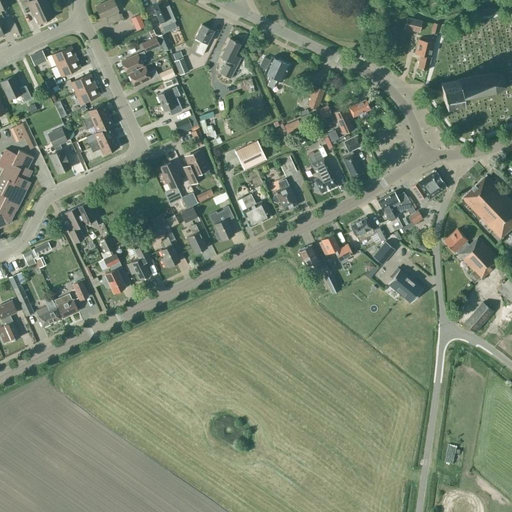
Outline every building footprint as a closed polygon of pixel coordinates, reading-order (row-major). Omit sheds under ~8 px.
[(0,0),(0,10),(8,7),(5,0),(0,0)] [(21,0),(20,1),(25,13),(32,10),(38,24),(54,16),(46,0),(31,0),(29,2),(27,0),(21,0)] [(121,13),(119,14),(117,11),(118,10),(113,0),(108,0),(95,6),(101,18),(105,16),(107,19),(106,20),(109,25),(123,18),(121,13)] [(162,2),(152,6),(159,22),(161,27),(175,21),(173,16),(168,5),(164,7),(162,2)] [(492,7),(481,9),(482,16),(493,13),(492,7)] [(131,18),(137,31),(145,27),(139,15),(131,18)] [(407,17),(404,29),(419,32),(422,21),(407,17)] [(202,55),(207,43),(213,30),(201,24),(195,37),(201,40),(195,51),(202,55)] [(165,33),(157,36),(164,51),(171,47),(165,33)] [(155,37),(142,43),(145,51),(159,45),(155,37)] [(238,42),(235,40),(235,41),(229,38),(220,57),(226,59),(220,73),(230,78),(240,58),(234,55),(240,43),(238,42)] [(428,69),(431,55),(434,42),(418,38),(415,52),(420,53),(417,66),(428,69)] [(49,62),(54,60),(56,65),(75,57),(70,46),(51,55),(47,57),(49,62)] [(42,50),(30,56),(34,66),(46,60),(42,50)] [(146,56),(143,51),(137,54),(121,61),(126,73),(143,66),(140,59),(146,56)] [(172,53),(174,59),(180,57),(178,51),(172,53)] [(75,57),(56,65),(61,76),(80,68),(75,57)] [(272,88),(276,79),(281,81),(289,65),(271,57),(270,60),(263,57),(259,65),(266,68),(264,73),(268,75),(267,79),(269,80),(267,85),(272,88)] [(184,61),(184,62),(183,60),(175,63),(176,65),(175,65),(179,75),(188,71),(184,61)] [(155,69),(148,73),(145,66),(128,74),(134,86),(157,75),(155,69)] [(45,76),(56,73),(54,67),(44,70),(45,76)] [(159,74),(163,81),(175,75),(172,68),(159,74)] [(500,75),(501,71),(496,70),(495,73),(492,73),(457,78),(458,79),(441,82),(444,101),(461,98),(461,99),(496,93),(505,86),(503,76),(500,75)] [(94,84),(89,73),(70,82),(75,93),(94,84)] [(25,85),(19,88),(14,75),(0,81),(8,99),(21,94),(24,101),(31,98),(25,85)] [(45,81),(48,89),(57,85),(54,77),(45,81)] [(165,83),(167,87),(177,82),(175,78),(165,83)] [(251,79),(239,83),(242,90),(253,87),(251,79)] [(99,95),(94,84),(75,93),(80,104),(99,95)] [(314,86),(307,106),(316,109),(323,89),(314,86)] [(176,97),(172,99),(168,90),(156,95),(163,111),(168,109),(171,115),(182,110),(176,97)] [(365,100),(349,107),(350,109),(345,111),(343,107),(333,112),(343,134),(353,129),(348,118),(369,109),(365,100)] [(27,107),(30,114),(37,111),(34,103),(27,107)] [(108,114),(103,103),(87,111),(90,117),(82,120),(84,125),(108,114)] [(318,108),(321,116),(330,112),(327,104),(318,108)] [(58,110),(61,118),(74,112),(71,105),(58,110)] [(201,121),(215,116),(213,111),(199,116),(201,121)] [(317,111),(309,114),(311,120),(320,117),(317,111)] [(94,126),(97,131),(97,132),(109,126),(113,125),(108,114),(84,125),(87,129),(94,126)] [(192,114),(174,122),(179,134),(197,125),(192,114)] [(52,122),(54,128),(61,125),(59,120),(52,122)] [(217,136),(215,130),(214,131),(211,120),(205,121),(205,123),(201,124),(204,134),(206,133),(208,139),(217,136)] [(282,126),(286,134),(298,130),(294,121),(282,126)] [(21,123),(10,128),(16,141),(24,137),(29,148),(33,146),(32,145),(22,123),(21,123)] [(114,136),(109,126),(97,132),(97,131),(93,133),(96,139),(88,143),(90,147),(114,136)] [(62,149),(59,144),(67,140),(61,128),(48,134),(53,146),(56,152),(49,155),(57,173),(70,167),(62,149)] [(203,143),(197,129),(191,131),(197,145),(203,143)] [(352,177),(362,172),(351,150),(362,145),(357,135),(343,141),(350,154),(342,158),(352,177)] [(103,154),(119,147),(114,136),(90,147),(93,152),(100,148),(103,154)] [(235,151),(244,170),(266,159),(257,141),(235,151)] [(0,226),(12,222),(11,218),(15,209),(16,210),(30,181),(28,180),(30,174),(27,168),(33,156),(18,150),(16,154),(5,149),(0,158),(0,167),(3,168),(0,174),(0,226)] [(200,178),(210,174),(199,150),(186,156),(190,164),(184,166),(186,171),(192,183),(200,179),(200,178)] [(313,183),(312,186),(314,191),(317,192),(320,190),(320,192),(337,184),(331,171),(329,172),(328,168),(329,168),(324,157),(323,158),(319,151),(308,156),(312,163),(311,163),(316,174),(318,177),(314,179),(316,182),(313,183)] [(280,165),(285,176),(296,171),(291,160),(289,155),(278,161),(280,165)] [(167,182),(170,189),(164,191),(170,203),(169,203),(171,208),(183,202),(181,198),(182,197),(176,185),(183,182),(173,160),(160,167),(163,173),(162,174),(165,182),(167,182)] [(434,170),(417,182),(411,186),(422,203),(436,193),(446,186),(434,170)] [(463,198),(501,238),(511,227),(511,201),(487,175),(462,198),(463,198)] [(284,179),(278,182),(282,189),(275,192),(276,194),(274,195),(272,198),(274,202),(278,203),(280,202),(284,210),(297,204),(290,190),(289,191),(287,187),(288,186),(284,179)] [(210,189),(195,196),(199,203),(213,195),(210,189)] [(397,197),(394,191),(386,196),(396,213),(406,208),(409,214),(414,212),(409,200),(404,194),(397,197)] [(213,198),(216,205),(225,201),(225,200),(228,198),(225,192),(213,198)] [(261,201),(255,203),(251,193),(241,198),(246,208),(242,210),(250,226),(269,217),(261,201)] [(388,233),(402,226),(399,220),(396,213),(386,196),(378,200),(388,219),(382,221),(383,224),(388,233)] [(98,225),(87,202),(76,207),(85,224),(91,221),(94,228),(98,225)] [(222,238),(222,240),(234,234),(227,220),(233,217),(228,205),(222,208),(223,210),(216,213),(216,211),(208,214),(216,230),(215,231),(215,233),(218,239),(220,239),(222,238)] [(76,207),(66,212),(74,229),(69,231),(75,243),(84,238),(79,227),(85,224),(76,207)] [(197,217),(193,207),(180,213),(184,223),(197,217)] [(409,216),(414,225),(423,219),(418,211),(409,216)] [(162,214),(150,220),(153,226),(158,235),(164,232),(166,237),(161,239),(162,242),(161,242),(163,248),(160,250),(163,257),(161,259),(165,267),(167,265),(168,266),(179,260),(172,244),(171,245),(169,241),(174,239),(169,229),(165,220),(162,214)] [(371,228),(366,217),(350,225),(356,236),(358,241),(374,233),(371,228)] [(115,220),(109,223),(114,232),(120,229),(115,220)] [(193,234),(187,237),(194,253),(207,247),(195,224),(189,227),(193,234)] [(374,228),(380,240),(389,235),(388,233),(383,224),(374,228)] [(455,251),(456,250),(459,254),(474,270),(468,275),(475,282),(480,277),(481,278),(495,266),(494,265),(500,260),(478,236),(466,248),(463,244),(468,239),(458,228),(445,240),(455,251)] [(114,234),(117,240),(125,236),(123,230),(114,234)] [(402,243),(403,242),(397,231),(393,234),(402,243)] [(511,233),(510,231),(502,240),(510,247),(511,244),(511,233)] [(134,236),(138,244),(142,242),(139,234),(134,236)] [(322,240),(319,242),(325,255),(334,250),(340,263),(348,259),(346,257),(352,254),(347,243),(339,247),(332,234),(321,239),(322,240)] [(107,236),(100,239),(106,252),(108,256),(115,252),(113,248),(107,236)] [(36,245),(38,251),(48,247),(46,241),(36,245)] [(385,241),(372,256),(382,264),(394,249),(385,241)] [(126,264),(131,274),(135,272),(138,280),(150,275),(144,263),(150,259),(143,244),(134,249),(138,258),(126,264)] [(318,260),(310,245),(298,251),(305,266),(312,263),(316,271),(322,268),(318,260)] [(22,254),(28,267),(36,263),(30,250),(22,254)] [(109,266),(111,271),(104,274),(105,276),(103,277),(102,279),(106,287),(108,288),(111,287),(114,293),(126,287),(117,270),(122,267),(115,254),(104,259),(107,267),(109,266)] [(393,265),(401,259),(398,255),(390,261),(393,265)] [(42,257),(35,259),(39,267),(45,265),(42,257)] [(410,276),(420,275),(420,258),(404,258),(405,271),(410,271),(410,276)] [(422,289),(399,270),(387,284),(409,303),(422,289)] [(511,300),(511,272),(497,288),(511,302),(511,300)] [(16,273),(9,276),(14,288),(26,316),(33,313),(21,285),(16,273)] [(331,274),(324,277),(332,293),(339,290),(331,274)] [(81,279),(72,283),(79,299),(89,295),(81,279)] [(73,299),(72,300),(69,293),(54,300),(62,318),(78,310),(73,299)] [(51,296),(44,299),(47,306),(36,311),(42,326),(60,318),(54,303),(51,296)] [(461,296),(452,305),(456,310),(466,299),(461,296)] [(82,310),(91,309),(89,298),(80,299),(82,310)] [(0,334),(4,343),(10,341),(19,337),(9,314),(16,311),(11,300),(0,304),(0,317),(0,318),(3,325),(0,326),(0,334)] [(482,301),(464,322),(475,331),(493,310),(482,301)] [(460,455),(461,437),(455,437),(455,432),(447,431),(445,454),(460,455)]
